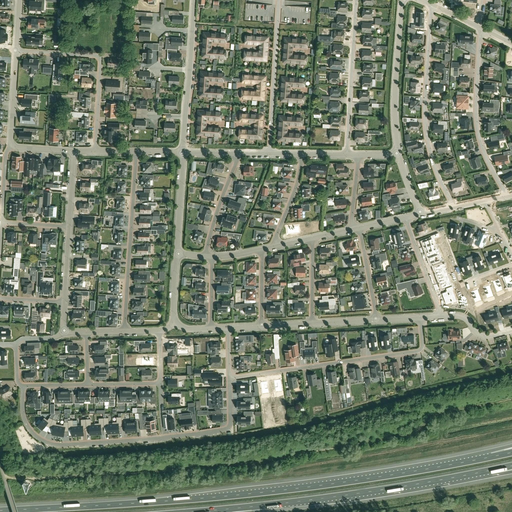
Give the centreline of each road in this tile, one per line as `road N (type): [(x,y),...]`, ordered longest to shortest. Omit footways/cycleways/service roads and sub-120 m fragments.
road 1 (motorway): [(492,456),(229,496),(0,509)]
road 2 (motorway): [(188,511),(490,470)]
road 3 (residential): [(23,385),(29,429),(58,445),(221,430),(229,425),(229,378)]
road 4 (residential): [(420,317),(416,351),(229,378)]
road 5 (residential): [(432,4),(425,123),(451,206)]
road 6 (residential): [(136,151),(124,331)]
road 7 (residential): [(94,151),(97,60),(15,52)]
road 8 (residential): [(481,28),(476,120),(505,194)]
road 9 (residential): [(346,154),(355,0)]
road 10 (residential): [(398,153),(402,0)]
road 11 (residential): [(277,3),(269,154)]
road 12 (residential): [(159,331),(158,382),(87,384)]
